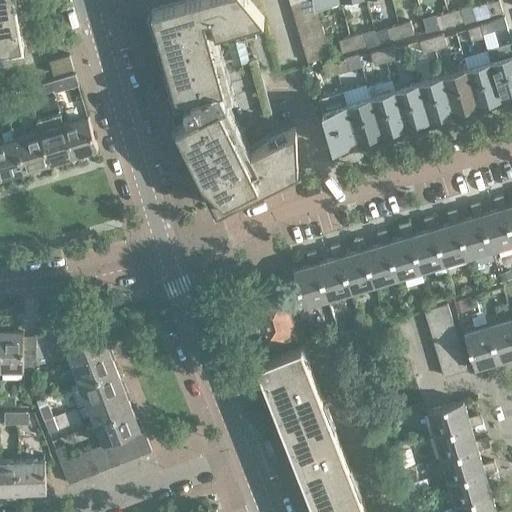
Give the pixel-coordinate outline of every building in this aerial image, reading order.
[(16,0),(0,0),(0,48),(24,44),(16,0)] [(218,207),(298,167),(296,125),(251,148),(226,98),(233,95),(216,30),(264,17),(250,0),(181,0),(151,8),(176,97),(165,100),(176,123),(218,207)] [(314,0),(299,0),(290,3),(294,14),(317,7),(315,0),(314,0)] [(493,0),(487,2),(490,14),(503,10),(499,0),(493,0)] [(317,7),(294,14),(297,26),(320,19),(317,7)] [(460,7),(448,11),(452,23),(464,20),(460,7)] [(452,23),(448,11),(436,15),(440,27),(452,23)] [(492,20),(480,24),(483,34),(508,26),(505,16),(492,20)] [(320,19),(297,26),(301,37),(324,30),(320,19)] [(410,20),(399,23),(403,36),(414,32),(410,20)] [(399,23),(387,27),(390,40),(403,36),(399,23)] [(484,36),(480,24),(468,27),(471,40),(484,36)] [(324,30),(301,37),(304,49),(327,42),(324,30)] [(362,31),(350,35),(354,47),(366,44),(362,31)] [(443,32),(431,36),(435,48),(447,44),(443,32)] [(354,47),(350,35),(339,38),(342,51),(354,47)] [(435,48),(431,36),(420,39),(423,52),(435,48)] [(511,41),(487,48),(490,60),(501,95),(511,91),(511,41)] [(327,42),(304,49),(308,61),(331,54),(327,42)] [(394,44),(383,48),(386,60),(398,56),(394,44)] [(374,64),(386,60),(383,48),(371,51),(374,64)] [(69,53),(49,59),(53,73),(73,67),(69,53)] [(346,56),(334,60),(338,72),(350,68),(346,56)] [(257,58),(249,60),(263,114),(272,112),(257,58)] [(338,72),(334,60),(322,63),(326,76),(338,72)] [(490,60),(466,67),(477,102),(501,95),(490,60)] [(466,67),(442,74),(453,109),(477,102),(466,67)] [(75,72),(50,80),(53,89),(54,91),(79,84),(75,72)] [(442,74),(419,81),(429,117),(453,109),(442,74)] [(50,80),(37,84),(40,93),(53,89),(50,80)] [(419,81),(395,89),(405,124),(429,117),(419,81)] [(367,83),(343,90),(357,138),(381,131),(371,96),(367,83)] [(405,124),(395,89),(371,96),(381,131),(405,124)] [(16,90),(2,94),(6,106),(19,102),(16,90)] [(343,90),(319,97),(333,145),(357,138),(343,90)] [(61,114),(37,121),(39,129),(49,162),(73,154),(63,122),(61,114)] [(88,115),(63,122),(73,154),(98,147),(88,115)] [(5,139),(0,140),(0,173),(1,176),(25,169),(15,136),(13,128),(2,131),(5,139)] [(39,129),(15,136),(25,169),(49,162),(39,129)] [(497,207),(483,212),(481,212),(491,248),(511,241),(511,230),(504,205),(506,205),(502,193),(493,196),(497,207)] [(473,214),(459,219),(457,219),(468,255),(491,248),(481,212),(483,212),(479,200),(470,203),(473,214)] [(450,221),(436,226),(434,226),(444,262),(468,255),(457,219),(459,219),(456,207),(447,210),(450,221)] [(427,228),(413,232),(410,233),(421,269),(444,262),(434,226),(436,226),(432,214),(424,216),(427,228)] [(403,235),(389,240),(387,240),(398,276),(421,269),(410,233),(413,232),(409,221),(400,224),(403,235)] [(380,242),(366,246),(364,247),(374,283),(398,276),(387,240),(389,240),(386,228),(377,231),(380,242)] [(357,249),(342,254),(340,254),(350,290),(374,283),(364,247),(366,246),(362,235),(353,237),(357,249)] [(333,256),(319,260),(317,261),(328,297),(350,290),(340,254),(342,254),(339,242),(330,245),(333,256)] [(293,268),(293,269),(303,304),(328,297),(317,261),(319,260),(316,249),(306,252),(310,263),(293,268)] [(283,294),(241,306),(253,348),(276,342),(291,337),(296,336),(283,294)] [(466,310),(463,299),(455,301),(459,312),(466,310)] [(425,309),(425,310),(428,320),(450,313),(447,302),(425,309)] [(450,313),(428,320),(431,331),(454,324),(450,313)] [(487,319),(487,323),(488,323),(499,359),(511,354),(511,315),(511,316),(498,320),(496,316),(487,319)] [(359,329),(359,320),(351,320),(351,329),(359,329)] [(473,323),(463,326),(474,366),(489,361),(492,369),(502,366),(499,359),(488,323),(487,323),(474,327),(473,323)] [(454,324),(431,331),(434,341),(457,335),(454,324)] [(64,342),(71,358),(72,362),(109,347),(101,327),(64,342)] [(23,334),(23,328),(1,328),(1,368),(23,368),(23,358),(23,334)] [(457,335),(434,341),(438,352),(460,346),(457,335)] [(257,361),(284,429),(328,412),(307,358),(302,344),(265,358),(257,361)] [(460,346),(438,352),(441,363),(463,357),(460,346)] [(109,347),(72,362),(80,382),(117,367),(109,347)] [(463,357),(441,363),(444,374),(467,368),(463,357)] [(23,368),(23,372),(33,372),(33,358),(23,358),(23,368)] [(80,382),(72,385),(79,405),(88,401),(124,387),(125,386),(117,367),(80,382)] [(23,373),(23,386),(24,386),(33,386),(33,372),(23,372),(23,373)] [(125,387),(88,401),(96,422),(133,407),(125,387)] [(15,395),(1,395),(1,404),(15,404),(15,395)] [(428,409),(435,433),(471,423),(471,424),(483,421),(480,412),(469,416),(464,398),(428,409)] [(48,402),(40,406),(45,418),(54,415),(48,402)] [(133,407),(96,422),(104,442),(112,439),(122,435),(133,431),(141,427),(133,407)] [(17,410),(5,410),(5,422),(17,422),(17,410)] [(29,410),(17,410),(17,422),(29,422),(29,410)] [(328,412),(284,429),(310,496),(355,479),(328,412)] [(54,415),(45,418),(50,431),(59,428),(54,415)] [(471,423),(435,433),(442,456),(477,445),(478,447),(489,444),(487,435),(475,439),(471,424),(471,423)] [(141,427),(133,431),(142,453),(152,449),(143,427),(141,427)] [(133,431),(122,435),(131,457),(142,453),(133,431)] [(403,433),(402,433),(394,435),(397,444),(404,442),(406,441),(403,433)] [(122,435),(112,439),(121,461),(131,457),(122,435)] [(104,442),(102,443),(111,465),(121,461),(112,439),(104,442)] [(69,456),(64,443),(56,446),(61,459),(69,456)] [(102,443),(91,447),(100,469),(111,465),(102,443)] [(477,445),(442,456),(449,480),(485,468),(485,471),(496,468),(494,459),(482,462),(478,447),(477,445)] [(91,447),(81,451),(90,473),(100,469),(91,447)] [(81,451),(71,455),(80,477),(90,473),(81,451)] [(71,455),(69,456),(61,459),(69,481),(80,477),(71,455)] [(45,457),(19,458),(21,490),(46,489),(45,457)] [(19,458),(0,458),(0,490),(21,490),(19,458)] [(485,468),(449,480),(456,503),(491,493),(492,494),(504,491),(501,482),(490,485),(485,471),(485,468)] [(367,511),(355,479),(310,496),(316,511),(367,511)] [(421,490),(419,490),(411,493),(414,500),(421,498),(423,497),(421,490)] [(491,493),(456,503),(458,511),(509,511),(508,505),(496,509),(492,494),(491,493)]
